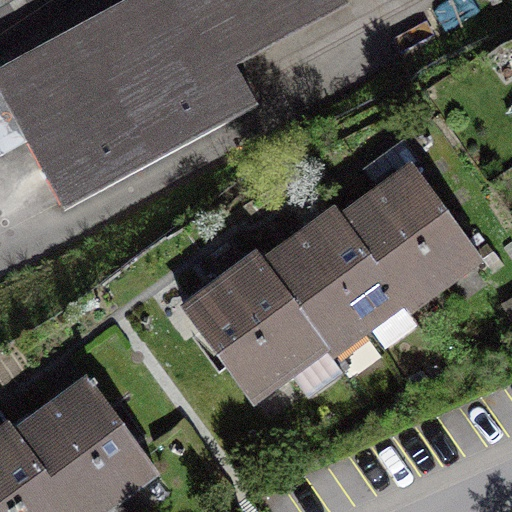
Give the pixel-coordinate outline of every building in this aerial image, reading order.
[(123,0),(0,69),(0,147),(22,135),(67,214),(259,107),(236,66),(349,4),(346,0),(123,0)] [(377,194),(444,286),(480,259),(413,168),(377,194)] [(342,220),(403,304),(409,311),(444,286),(377,194),(342,220)] [(299,238),(366,330),(403,304),(342,220),(336,212),(299,238)] [(366,330),(299,238),(263,264),(325,349),(331,356),(366,330)] [(325,349),(263,264),(258,257),(222,283),(289,375),(325,349)] [(289,375),(222,283),(185,310),(252,401),(289,375)] [(52,406),(120,498),(154,473),(87,381),(52,406)] [(100,511),(120,498),(52,406),(14,433),(72,511),(100,511)] [(72,511),(14,433),(8,425),(0,431),(0,487),(18,511),(72,511)] [(18,511),(0,487),(0,511),(18,511)]
